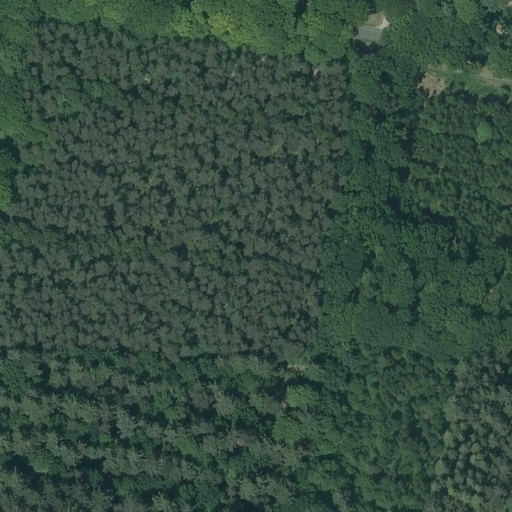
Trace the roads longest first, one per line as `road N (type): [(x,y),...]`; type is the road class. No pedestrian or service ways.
road 1 (track): [(389,0),(321,370)]
road 2 (secondary): [(511,57),(167,0)]
road 3 (track): [(321,370),(294,511)]
